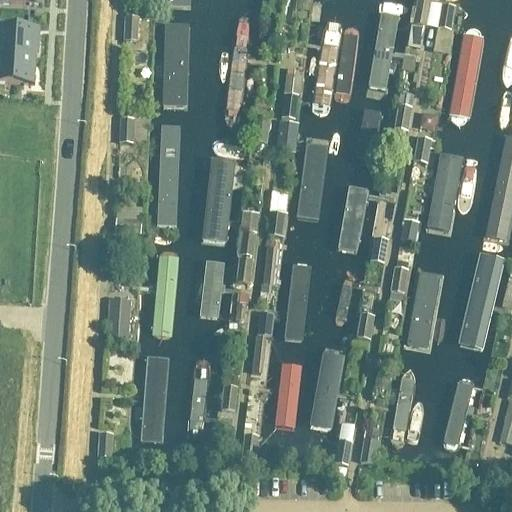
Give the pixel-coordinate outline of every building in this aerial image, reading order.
[(262,1),(254,0),(241,0),(228,97),(248,100),(262,1)] [(389,99),(406,1),(400,0),(385,0),(369,96),(389,99)] [(327,102),(338,3),(318,1),(307,100),(327,102)] [(177,77),(180,7),(160,6),(157,76),(177,77)] [(465,112),(483,13),(463,10),(446,108),(465,112)] [(0,32),(0,58),(33,60),(35,35),(0,32)] [(0,84),(32,87),(33,60),(0,58),(0,84)] [(416,80),(418,68),(403,67),(401,78),(416,80)] [(285,76),(283,96),(297,98),(299,98),(301,78),(300,78),(285,76)] [(401,93),(399,105),(411,107),(413,95),(401,93)] [(283,96),(281,119),(295,120),(297,98),(283,96)] [(376,172),(388,103),(368,100),(357,169),(376,172)] [(158,104),(153,183),(173,185),(178,105),(158,104)] [(244,122),(224,119),(212,219),(232,221),(244,122)] [(445,226),(463,127),(443,124),(426,222),(445,226)] [(119,149),(148,150),(148,128),(119,127),(119,149)] [(508,231),(511,211),(511,129),(488,227),(508,231)] [(298,158),(287,235),(307,238),(318,161),(298,158)] [(361,261),(374,184),(354,181),(341,257),(361,261)] [(173,213),(153,212),(148,292),(168,293),(173,213)] [(252,259),(255,235),(257,215),(242,214),(240,233),(242,234),(240,258),(252,259)] [(270,214),(267,238),(282,240),(285,216),(270,214)] [(115,221),(115,235),(125,235),(140,236),(140,222),(115,221)] [(219,337),(230,237),(210,235),(200,334),(219,337)] [(374,240),(370,264),(383,267),(388,243),(374,240)] [(424,346),(441,248),(422,245),(404,343),(424,346)] [(295,349),(307,250),(287,247),(276,347),(295,349)] [(484,350),(506,252),(487,248),(464,345),(484,350)] [(327,335),(347,339),(360,262),(341,259),(327,335)] [(402,296),(406,272),(408,264),(397,263),(395,270),(394,270),(390,294),(402,296)] [(511,316),(511,267),(500,314),(511,316)] [(238,295),(237,304),(247,304),(248,296),(238,295)] [(162,368),(167,298),(147,296),(142,366),(162,368)] [(126,343),(129,303),(109,302),(106,342),(126,343)] [(236,306),(235,322),(243,322),(245,307),(236,306)] [(258,319),(256,338),(270,339),(272,321),(258,319)] [(329,444),(346,346),(326,342),(309,441),(329,444)] [(263,383),(269,347),(256,345),(251,381),(263,383)] [(462,451),(484,354),(465,349),(442,447),(462,451)] [(281,456),(293,357),(273,355),(261,454),(281,456)] [(402,460),(420,361),(400,358),(382,456),(402,460)] [(204,451),(214,372),(194,369),(184,448),(204,451)] [(511,446),(511,403),(509,402),(507,415),(502,434),(499,444),(511,446)] [(346,468),(350,444),(353,428),(341,426),(338,442),(334,466),(346,468)] [(372,466),(376,443),(378,432),(366,430),(360,465),(369,466),(372,467),(372,466)]
